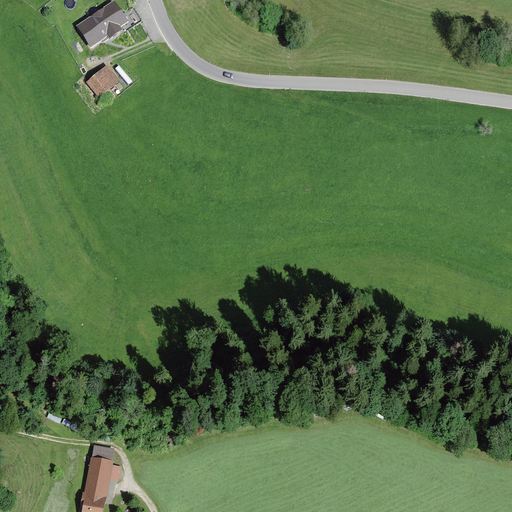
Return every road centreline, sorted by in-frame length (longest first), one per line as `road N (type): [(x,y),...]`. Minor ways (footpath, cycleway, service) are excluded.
road 1 (tertiary): [(511,103),(218,76),(191,61),(155,0)]
road 2 (track): [(155,511),(114,445),(0,426)]
